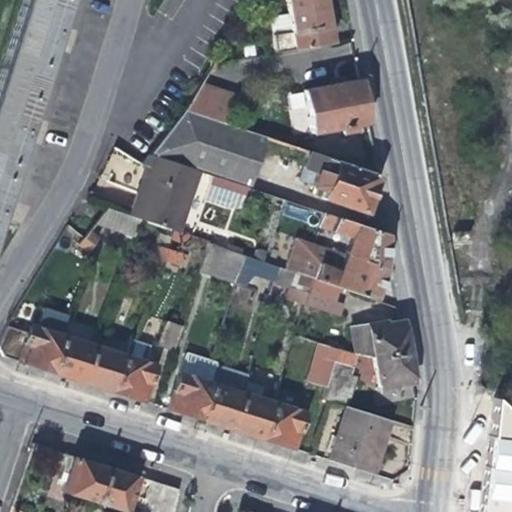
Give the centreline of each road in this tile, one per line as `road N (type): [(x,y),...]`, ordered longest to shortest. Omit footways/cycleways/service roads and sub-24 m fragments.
road 1 (secondary): [(375,0),(441,337),(423,511)]
road 2 (residential): [(0,297),(84,160),(131,0)]
road 3 (residential): [(215,460),(13,395)]
road 4 (residential): [(375,511),(215,460)]
